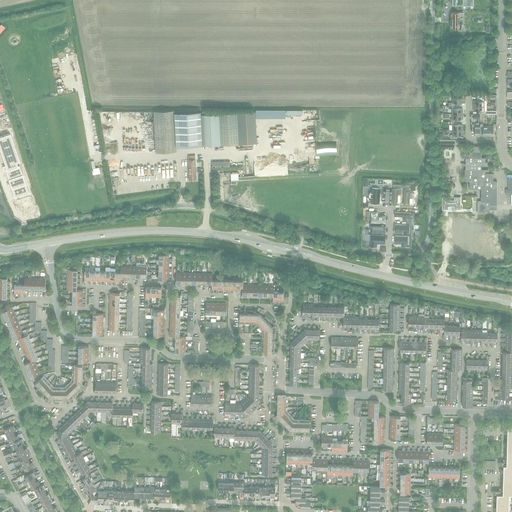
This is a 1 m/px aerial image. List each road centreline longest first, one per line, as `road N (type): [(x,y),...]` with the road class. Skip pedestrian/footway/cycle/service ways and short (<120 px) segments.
road 1 (residential): [(86,507),(280,503)]
road 2 (tertiary): [(382,274),(205,232)]
road 3 (tertiary): [(45,242),(205,232)]
road 4 (residential): [(500,0),(500,140)]
road 5 (tertiary): [(511,301),(382,274)]
road 6 (residential): [(66,407),(35,400),(0,313)]
road 7 (residential): [(280,503),(280,436),(267,420),(267,387)]
